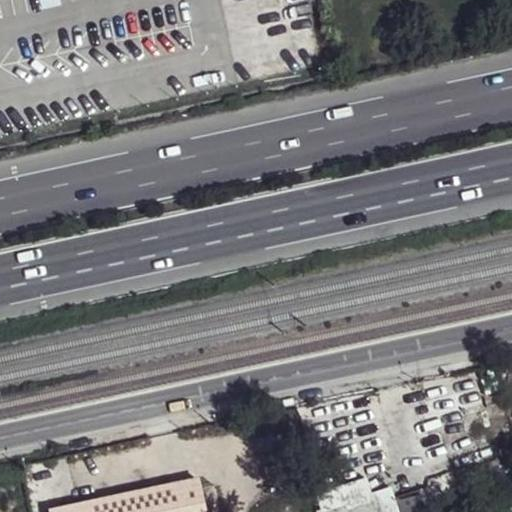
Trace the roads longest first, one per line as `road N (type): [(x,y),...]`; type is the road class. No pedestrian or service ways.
road 1 (tertiary): [(511,337),(0,452)]
road 2 (motorway): [(511,98),(0,209)]
road 3 (motorway): [(0,277),(511,166)]
